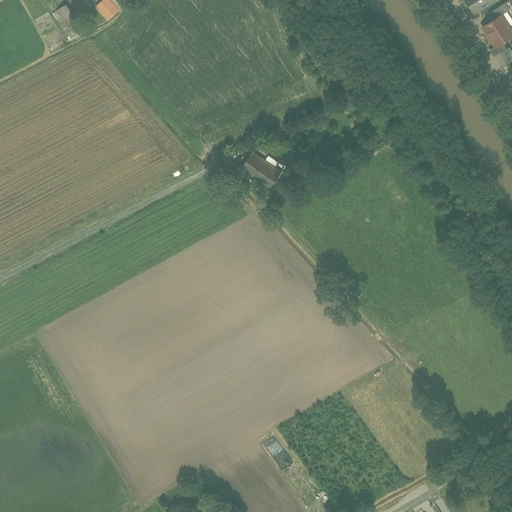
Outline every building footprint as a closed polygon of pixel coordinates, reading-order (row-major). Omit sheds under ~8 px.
[(116,0),(102,0),(96,6),(109,20),(123,7),(116,0)] [(497,2),(496,0),(463,0),(474,17),(497,2)] [(80,33),(78,29),(84,25),(68,3),(53,13),(71,39),(80,33)] [(511,29),(502,14),(483,27),(499,52),(511,43),(511,29)] [(284,169),(254,151),(240,174),(269,193),(284,169)]
